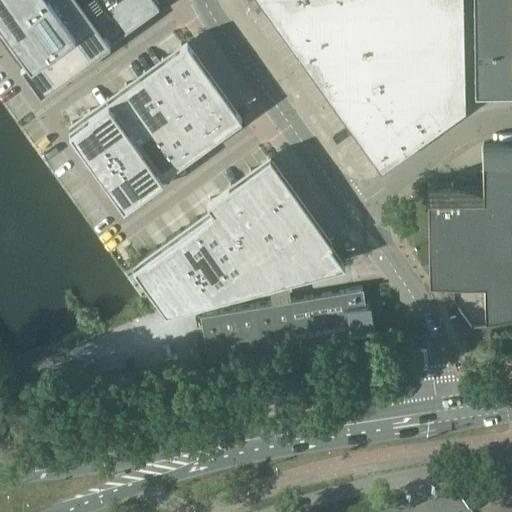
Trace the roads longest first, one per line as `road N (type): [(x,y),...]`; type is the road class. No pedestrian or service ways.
road 1 (unclassified): [(352,213),(205,0)]
road 2 (primary): [(293,433),(40,470)]
road 3 (unclassified): [(276,511),(392,480),(511,462)]
road 4 (unclassified): [(438,413),(417,305),(352,213)]
road 5 (unclassified): [(352,213),(461,132),(511,120)]
road 6 (primary): [(138,486),(293,433)]
road 7 (primary): [(293,433),(438,413)]
